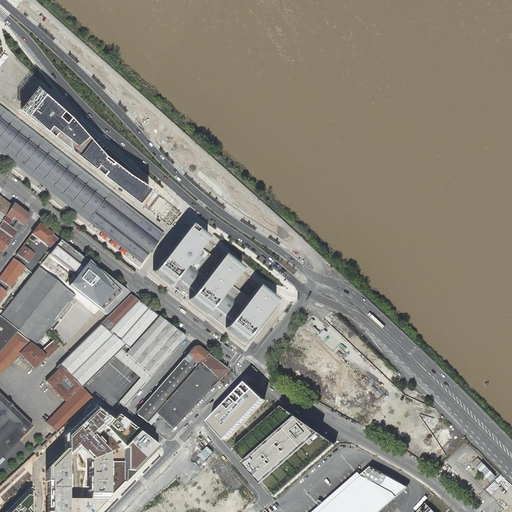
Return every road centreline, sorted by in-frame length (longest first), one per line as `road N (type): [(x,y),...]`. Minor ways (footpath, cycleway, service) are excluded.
road 1 (primary): [(319,278),(190,186),(0,0)]
road 2 (primary): [(0,12),(97,120),(309,292)]
road 3 (primary): [(309,292),(361,317),(511,467)]
road 4 (tertiary): [(250,369),(414,465),(469,511)]
road 5 (primary): [(511,448),(358,299),(319,278)]
road 6 (residential): [(198,330),(128,411),(171,450)]
